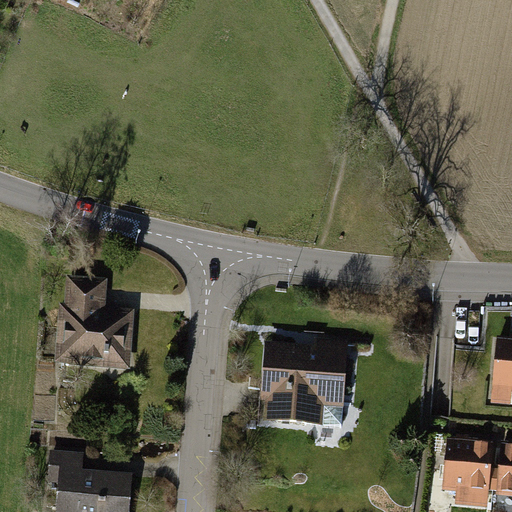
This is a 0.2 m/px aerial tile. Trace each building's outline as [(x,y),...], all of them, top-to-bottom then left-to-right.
[(109,280),(68,278),(66,306),(61,305),(57,366),(131,371),(135,312),(106,310),(107,298),(109,280)] [(511,340),(497,339),(491,406),(511,408),(511,397),(511,340)] [(308,348),(265,344),(260,404),(265,405),(264,424),(342,430),(349,343),(315,340),(315,348),(308,348)] [(494,493),(496,470),(492,470),(495,443),(470,441),(470,438),(456,437),(456,439),(448,439),(443,493),(456,494),(455,507),(488,510),(490,492),(494,493)] [(511,444),(502,444),(499,471),(496,470),(494,493),(497,493),(497,499),(511,499),(511,444)] [(49,484),(60,485),(58,511),(131,511),(134,476),(84,473),(85,465),(85,455),(51,452),(49,484)]
